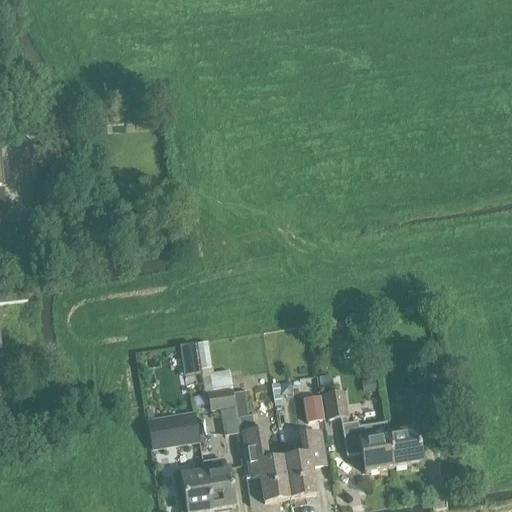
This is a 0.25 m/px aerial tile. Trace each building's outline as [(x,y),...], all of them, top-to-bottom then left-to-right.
[(0,358),(0,306),(27,303),(24,280),(0,282),(0,396),(4,396),(0,358)] [(207,344),(197,346),(201,369),(205,399),(207,398),(232,394),(228,373),(213,375),(207,344)] [(183,355),(186,371),(201,369),(197,346),(185,348),(186,354),(183,355)] [(364,383),(365,395),(376,393),(374,381),(364,383)] [(279,385),(271,386),(273,396),(280,395),(279,385)] [(417,419),(448,414),(443,389),(413,394),(417,419)] [(244,392),(232,394),(235,411),(238,435),(243,434),(255,432),(253,417),(248,418),(244,392)] [(232,394),(207,398),(209,415),(219,413),(235,411),(232,394)] [(280,395),(273,396),(274,407),(282,405),(280,395)] [(363,475),(394,470),(387,436),(385,424),(357,429),(356,423),(355,424),(346,426),(341,396),(322,399),(326,423),(339,421),(345,459),(346,459),(346,458),(360,456),(363,475)] [(235,411),(219,413),(223,437),(238,435),(235,411)] [(162,450),(198,445),(193,414),(158,419),(162,450)] [(266,463),(261,431),(255,432),(243,434),(250,480),(260,478),(264,505),(289,501),(283,460),(266,463)] [(415,431),(387,436),(394,470),(420,465),(415,431)] [(304,457),(283,460),(289,501),(315,497),(310,470),(322,468),(317,434),(301,437),(304,457)] [(223,461),(203,464),(205,478),(210,511),(220,511),(234,510),(228,474),(223,461)] [(210,511),(205,478),(181,482),(186,511),(210,511)]
